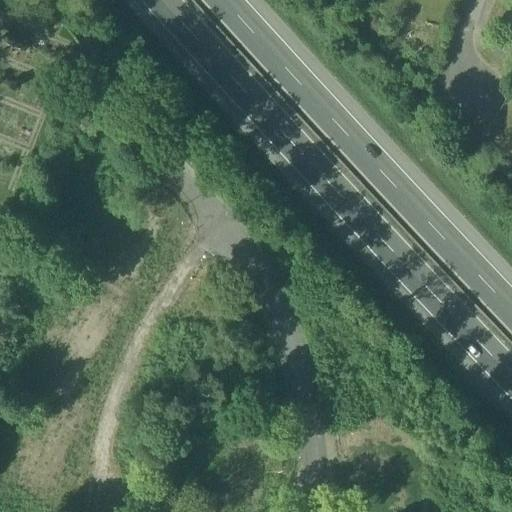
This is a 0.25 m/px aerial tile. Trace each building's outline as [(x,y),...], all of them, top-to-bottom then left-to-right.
[(108,256),(135,280),(179,231),(153,207),(108,256)] [(86,366),(95,371),(122,318),(86,299),(47,372),(75,386),(86,366)] [(44,435),(26,487),(61,499),(78,447),(44,435)] [(229,511),(241,511),(262,445),(230,435),(208,505),(229,511)] [(406,489),(397,511),(424,511),(430,498),(406,489)]
